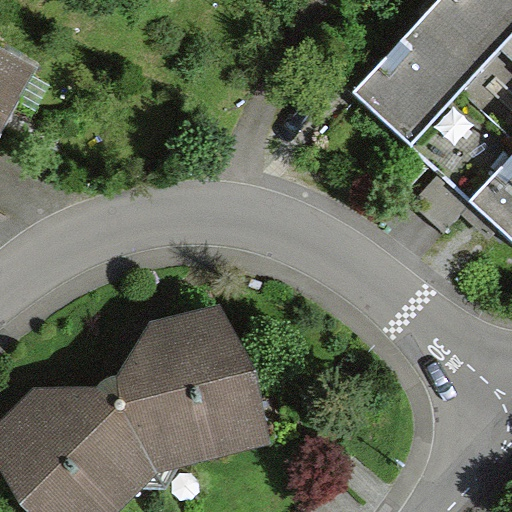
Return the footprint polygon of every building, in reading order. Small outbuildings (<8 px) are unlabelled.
[(511,0),(447,0),(427,22),(511,101),(511,100),(511,0)] [(511,101),(427,22),(356,98),(440,176),(511,101)] [(0,124),(27,77),(0,61),(0,124)] [(511,101),(440,176),(511,243),(511,101)] [(221,324),(148,339),(120,386),(49,390),(0,433),(0,457),(48,511),(130,511),(164,482),(251,464),(221,324)]
